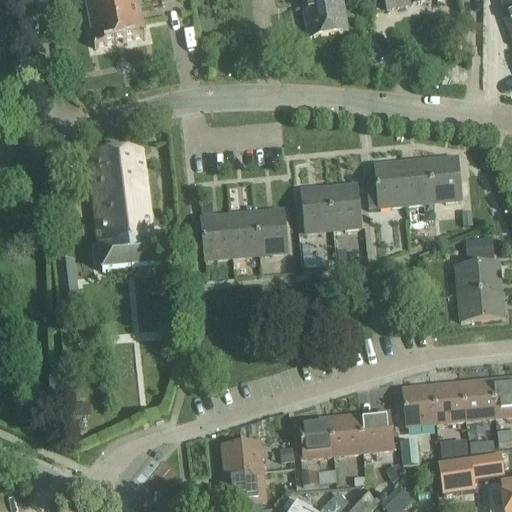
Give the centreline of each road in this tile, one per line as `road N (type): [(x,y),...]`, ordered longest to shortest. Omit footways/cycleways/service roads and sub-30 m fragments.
road 1 (residential): [(0,156),(194,103),(290,98),(511,120)]
road 2 (residential): [(88,497),(128,449),(437,355),(511,347)]
road 3 (unknown): [(56,141),(43,0)]
